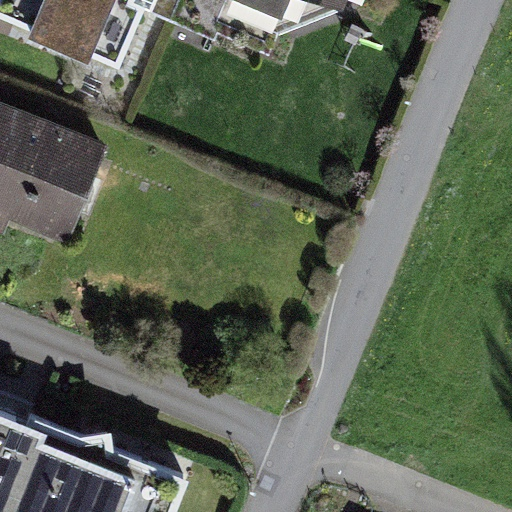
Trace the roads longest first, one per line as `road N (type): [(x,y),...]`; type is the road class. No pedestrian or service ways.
road 1 (residential): [(300,453),(483,0)]
road 2 (residential): [(300,453),(0,340)]
